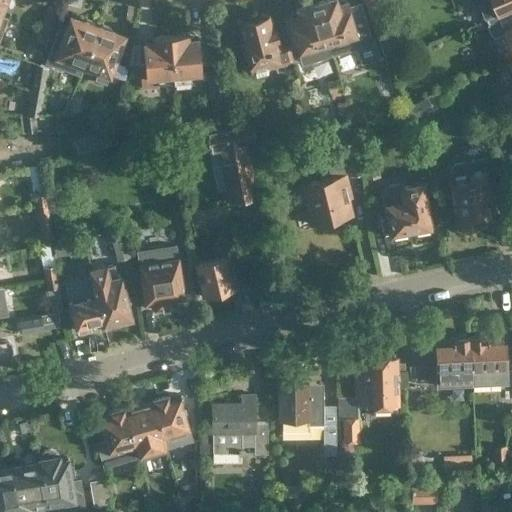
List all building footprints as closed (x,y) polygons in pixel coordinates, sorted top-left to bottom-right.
[(336,0),(323,0),(316,2),(331,54),(367,44),(370,55),(384,51),(374,27),(356,33),(347,1),(338,4),(336,0)] [(384,6),(389,3),(387,0),(363,0),(372,22),(388,15),(384,6)] [(511,0),(471,0),(474,5),(478,3),(485,19),(487,19),(511,7),(511,0)] [(299,15),(289,18),(302,62),(331,54),(316,2),(297,8),(299,15)] [(41,28),(52,31),(59,10),(48,7),(41,28)] [(511,7),(487,19),(493,33),(500,30),(502,34),(507,31),(511,42),(511,43),(506,46),(511,58),(511,57),(511,7)] [(59,26),(46,62),(79,75),(83,65),(97,26),(71,16),(66,29),(59,26)] [(272,29),(269,16),(240,23),(253,72),(257,77),(268,74),(270,67),(293,61),(289,45),(281,47),(276,28),(272,29)] [(124,80),(127,66),(114,61),(123,35),(97,26),(83,65),(98,70),(94,80),(106,84),(109,74),(124,80)] [(47,45),(52,31),(41,28),(36,41),(47,45)] [(188,39),(188,37),(185,34),(171,35),(175,83),(191,82),(191,84),(201,83),(201,81),(208,80),(211,96),(223,94),(219,69),(202,72),(199,38),(188,39)] [(175,83),(171,35),(157,36),(154,40),(154,42),(143,43),(131,43),(127,64),(145,63),(146,76),(148,76),(149,88),(159,87),(159,84),(175,83)] [(501,104),(511,101),(511,60),(507,62),(511,72),(511,91),(498,97),(501,104)] [(32,91),(44,95),(49,68),(37,63),(37,64),(32,91)] [(302,87),(299,76),(287,79),(291,91),(302,87)] [(333,99),(344,96),(340,79),(328,82),(333,99)] [(407,105),(425,97),(421,88),(413,92),(412,88),(402,93),(407,105)] [(41,115),(44,95),(32,91),(27,114),(34,114),(41,115)] [(425,97),(407,105),(412,116),(430,109),(425,97)] [(496,132),(510,130),(505,105),(492,107),(496,132)] [(36,131),(36,132),(55,129),(53,113),(41,115),(34,114),(36,131)] [(36,131),(34,114),(27,114),(27,115),(24,116),(26,133),(36,132),(36,131)] [(256,184),(249,145),(257,143),(253,120),(206,129),(211,152),(209,152),(217,192),(221,191),(224,203),(237,201),(238,206),(252,203),(251,198),(265,195),(262,183),(256,184)] [(152,175),(174,172),(170,143),(148,146),(152,175)] [(361,155),(363,174),(364,174),(365,180),(380,177),(375,152),(361,155)] [(350,176),(363,174),(360,154),(346,157),(350,176)] [(496,167),(495,161),(488,156),(454,162),(450,167),(460,226),(465,225),(466,231),(478,229),(477,223),(482,222),(482,219),(495,217),(491,198),(494,197),(492,183),(497,182),(499,196),(508,194),(503,166),(496,167)] [(347,199),(353,198),(347,174),(345,174),(343,167),(341,165),(332,167),(334,176),(298,185),(302,201),(307,199),(314,224),(351,215),(347,199)] [(403,186),(402,180),(387,183),(380,192),(384,213),(379,213),(380,217),(378,220),(380,226),(382,228),(382,232),(390,230),(390,233),(431,226),(424,182),(403,186)] [(48,215),(50,215),(58,213),(55,192),(44,194),(46,204),(48,215)] [(38,206),(46,204),(44,194),(36,195),(38,206)] [(46,204),(38,206),(42,232),(35,234),(37,246),(54,243),(50,215),(48,215),(46,204)] [(186,231),(216,225),(213,211),(183,217),(186,231)] [(224,225),(223,234),(236,236),(237,226),(224,225)] [(117,260),(131,257),(124,232),(110,235),(117,260)] [(78,257),(88,254),(86,245),(76,248),(78,257)] [(180,269),(177,245),(137,251),(144,304),(154,303),(155,310),(177,306),(176,299),(185,298),(181,269),(180,269)] [(230,284),(236,282),(226,246),(216,248),(219,256),(195,263),(204,297),(214,294),(216,297),(224,295),(225,291),(231,290),(230,284)] [(92,286),(91,281),(94,280),(91,269),(88,254),(78,257),(75,257),(83,288),(82,288),(83,294),(69,297),(77,330),(79,329),(82,332),(88,331),(91,326),(102,323),(93,286),(92,286)] [(118,274),(115,263),(91,269),(94,280),(91,281),(92,286),(93,286),(102,323),(103,323),(104,325),(106,324),(111,327),(118,326),(121,321),(132,318),(121,273),(118,274)] [(46,280),(59,278),(57,266),(44,268),(46,280)] [(59,278),(46,280),(47,290),(60,288),(59,278)] [(60,326),(58,312),(42,315),(41,314),(20,318),(22,333),(44,329),(60,326)] [(471,372),(471,384),(508,383),(505,335),(489,335),(489,333),(469,334),(470,347),(470,354),(471,372)] [(436,385),(471,384),(471,372),(470,354),(470,347),(469,334),(449,335),(449,338),(434,338),(434,372),(435,372),(436,385)] [(0,357),(10,355),(12,351),(11,343),(8,341),(0,342),(0,357)] [(373,413),(399,412),(397,357),(391,357),(390,353),(372,353),(371,358),(356,358),(357,396),(340,396),(340,419),(343,419),(343,442),(347,442),(358,442),(360,442),(359,418),(358,418),(358,407),(373,406),(373,413)] [(279,384),(279,422),(309,421),(309,424),(324,425),(324,389),(308,389),(308,383),(279,384)] [(188,430),(178,394),(152,401),(153,405),(163,437),(188,430)] [(267,453),(267,423),(256,423),(256,394),(241,394),(241,404),(212,404),(212,434),(212,443),(207,443),(207,429),(200,429),(200,452),(213,452),(213,463),(242,463),(242,454),(243,454),(242,447),(254,447),(254,453),(267,453)] [(153,405),(126,413),(135,445),(137,454),(166,446),(163,437),(153,405)] [(125,409),(99,416),(106,440),(96,443),(103,466),(137,456),(137,455),(138,455),(137,454),(135,445),(126,413),(125,409)] [(324,429),(323,454),(325,454),(325,472),(338,472),(338,454),(337,454),(337,429),(324,429)] [(494,464),(505,464),(504,445),(493,445),(494,464)] [(57,455),(55,451),(51,450),(46,451),(42,453),(40,457),(38,458),(38,462),(40,461),(47,506),(62,504),(61,501),(74,499),(71,483),(75,482),(72,465),(68,466),(66,457),(61,458),(60,454),(57,455)] [(412,476),(423,475),(422,450),(411,450),(412,476)] [(38,461),(12,465),(19,511),(46,511),(48,511),(47,506),(40,461),(38,462),(38,461)] [(19,511),(12,466),(0,467),(0,511),(19,511)] [(187,477),(185,471),(174,474),(177,485),(185,483),(187,491),(196,488),(196,475),(187,477)] [(187,491),(185,483),(177,485),(174,474),(166,476),(172,495),(187,491)] [(91,481),(91,482),(95,503),(95,505),(108,503),(104,479),(91,481)] [(91,482),(79,485),(82,505),(95,503),(91,482)] [(437,499),(437,484),(429,484),(429,499),(437,499)] [(489,511),(490,502),(481,502),(479,511),(489,511)]
